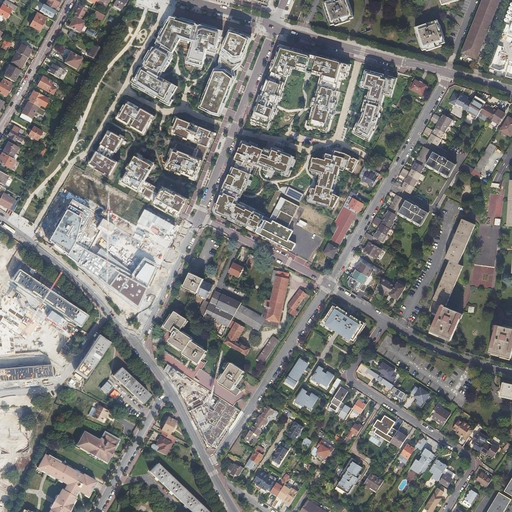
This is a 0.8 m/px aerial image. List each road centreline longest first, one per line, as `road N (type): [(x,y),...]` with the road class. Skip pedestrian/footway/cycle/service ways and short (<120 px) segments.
road 1 (residential): [(385,320),(348,373),(471,461),(444,511)]
road 2 (residential): [(329,285),(448,73)]
road 3 (residential): [(207,463),(329,285)]
road 4 (residential): [(198,217),(274,26)]
road 5 (tertiary): [(0,219),(74,275),(134,342)]
road 6 (residential): [(274,26),(448,73)]
road 7 (residential): [(198,217),(329,285)]
road 8 (residential): [(0,127),(70,0)]
road 9 (residential): [(134,342),(198,217)]
road 10 (residential): [(169,392),(96,511)]
road 11 (residential): [(385,320),(445,352),(511,371)]
road 12 (track): [(244,338),(276,332),(291,282),(329,285)]
